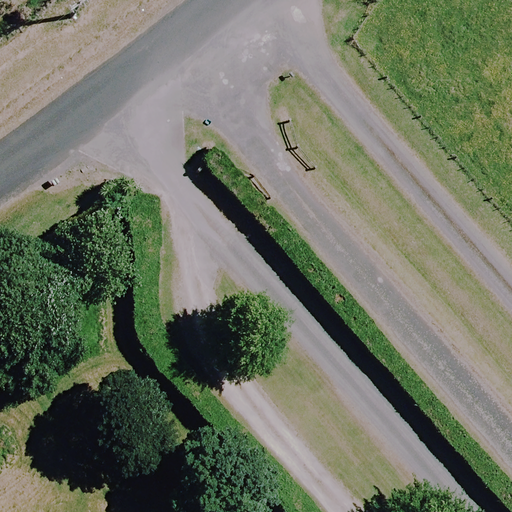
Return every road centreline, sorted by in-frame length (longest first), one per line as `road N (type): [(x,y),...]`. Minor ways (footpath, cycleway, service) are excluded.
road 1 (residential): [(172,42),(511,436)]
road 2 (residential): [(0,169),(172,42)]
